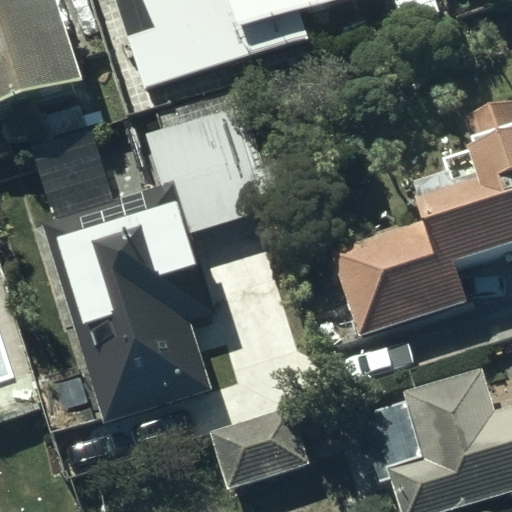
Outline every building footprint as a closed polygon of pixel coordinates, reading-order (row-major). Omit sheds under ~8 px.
[(0,118),(77,94),(47,0),(3,0),(0,1),(0,118)] [(112,0),(142,98),(310,46),(302,21),(371,0),(112,0)] [(331,257),(359,343),(464,309),(454,276),(511,256),(511,107),(463,123),(472,150),(469,151),(472,162),(462,165),(467,180),(409,199),(419,229),(331,257)] [(38,229),(101,429),(210,394),(189,330),(216,321),(191,244),(275,217),(242,112),(146,142),(161,190),(38,229)] [(388,479),(397,511),(463,511),(511,498),(511,413),(493,419),(481,378),(403,401),(423,469),(388,479)] [(292,414),(209,438),(226,499),(309,475),(292,414)]
